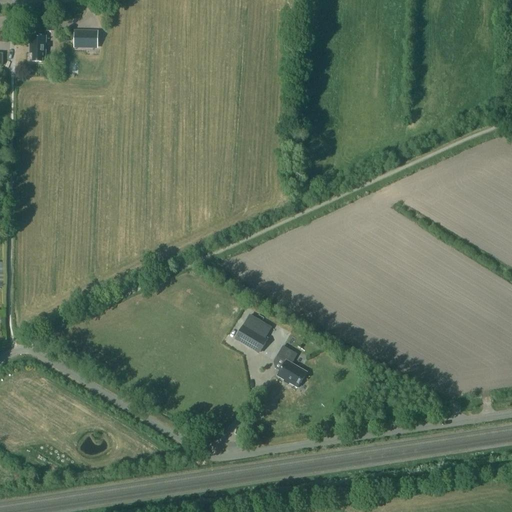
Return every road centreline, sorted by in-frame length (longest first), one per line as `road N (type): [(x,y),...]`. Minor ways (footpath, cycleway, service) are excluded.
road 1 (unclassified): [(0,359),(19,349),(35,352),(208,454),(511,414)]
road 2 (unclassified): [(210,511),(511,466)]
